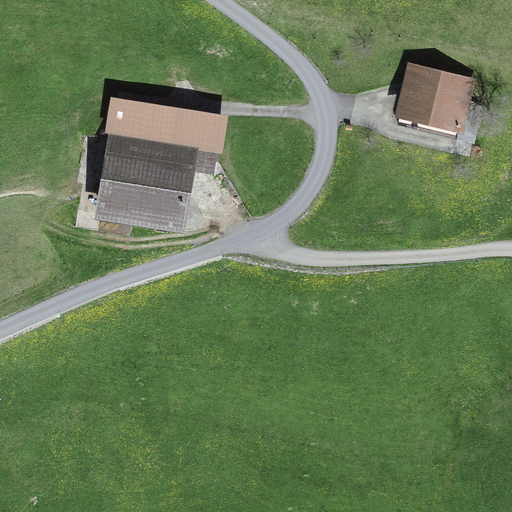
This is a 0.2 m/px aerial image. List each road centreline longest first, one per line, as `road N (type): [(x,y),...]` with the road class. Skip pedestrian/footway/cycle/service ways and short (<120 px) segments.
road 1 (unclassified): [(214,0),(315,82),(324,147),(301,195),(246,236),(56,302),(0,330)]
road 2 (track): [(511,246),(318,257),(246,236)]
